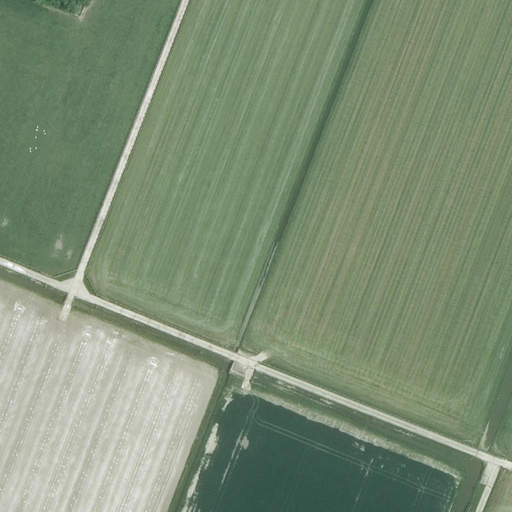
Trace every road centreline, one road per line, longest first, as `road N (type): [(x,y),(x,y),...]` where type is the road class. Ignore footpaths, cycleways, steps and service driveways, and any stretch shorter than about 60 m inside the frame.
road 1 (track): [(496,461),(0,259)]
road 2 (track): [(74,290),(185,0)]
